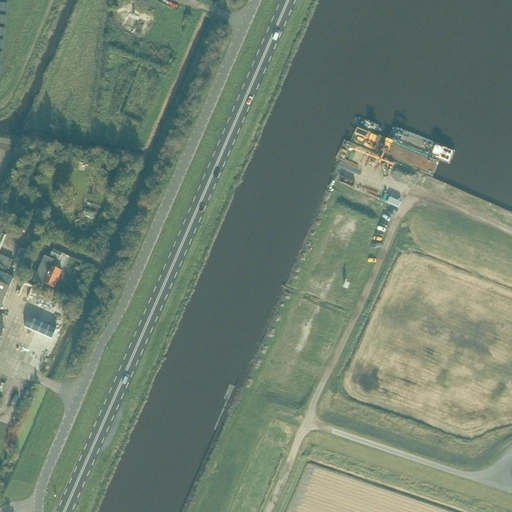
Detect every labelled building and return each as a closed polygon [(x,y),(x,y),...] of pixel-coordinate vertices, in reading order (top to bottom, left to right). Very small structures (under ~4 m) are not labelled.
[(125,11),(120,9),(118,8),(116,14),(122,17),(120,22),(125,25),(123,28),(124,31),(131,34),(134,33),(135,29),(142,32),(147,20),(130,13),(130,14),(124,12),(125,11)] [(22,271),(30,252),(20,248),(12,267),(22,271)] [(60,262),(63,254),(54,250),(50,258),(60,262)] [(13,261),(1,255),(0,256),(0,265),(10,270),(13,261)] [(52,269),(55,261),(47,258),(37,280),(54,288),(61,273),(52,269)] [(0,310),(10,288),(0,283),(0,335),(4,327),(0,324),(0,310)] [(25,328),(53,340),(57,330),(29,318),(25,328)]
